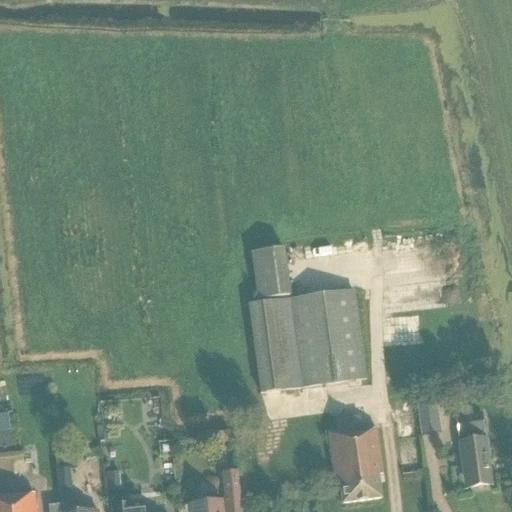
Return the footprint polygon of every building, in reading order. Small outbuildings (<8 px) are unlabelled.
[(282,250),(252,255),(259,302),(289,297),(282,250)] [(366,380),(354,292),(290,301),(303,389),(366,380)] [(261,395),(303,389),(290,301),(249,307),(261,395)] [(442,434),(438,404),(417,407),(421,437),(442,434)] [(485,437),(482,414),(456,417),(458,440),(485,437)] [(0,449),(14,448),(12,431),(10,431),(8,415),(0,416),(0,449)] [(336,421),(337,433),(329,434),(336,483),(379,477),(383,476),(376,430),(363,432),(363,430),(362,430),(360,417),(336,421)] [(399,440),(420,437),(417,421),(397,424),(399,440)] [(493,489),(486,439),(458,443),(465,493),(493,489)] [(83,470),(61,470),(60,491),(83,491),(83,470)] [(241,511),(237,474),(223,476),(226,511),(241,511)] [(379,477),(336,483),(336,488),(340,487),(342,505),(382,500),(379,477)] [(36,511),(35,495),(0,498),(0,511),(36,511)] [(218,504),(218,500),(213,496),(206,497),(201,503),(201,505),(180,507),(180,511),(223,511),(223,503),(218,504)] [(98,511),(97,511),(82,511),(81,504),(76,505),(72,501),(61,503),(61,506),(49,508),(49,511),(98,511)]
